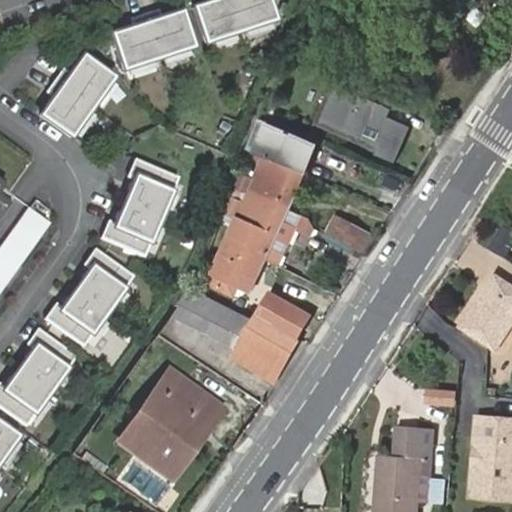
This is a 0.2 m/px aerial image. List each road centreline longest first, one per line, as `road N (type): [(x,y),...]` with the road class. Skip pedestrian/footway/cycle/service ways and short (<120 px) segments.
road 1 (secondary): [(242,511),(511,113)]
road 2 (residential): [(0,106),(51,145),(79,182),(78,226),(0,339)]
